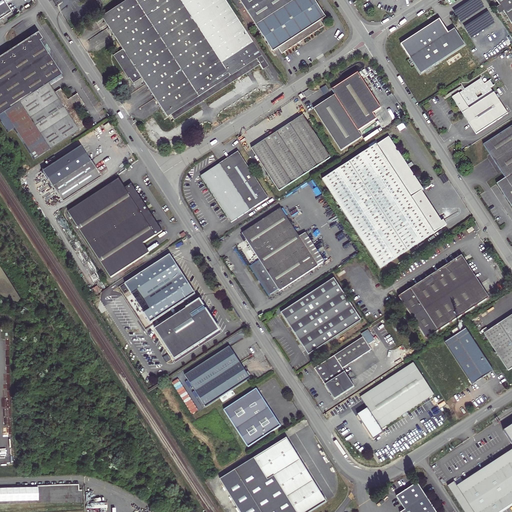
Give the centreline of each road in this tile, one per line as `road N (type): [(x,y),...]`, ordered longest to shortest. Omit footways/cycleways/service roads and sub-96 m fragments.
road 1 (unclassified): [(159,176),(350,473),(371,479),(394,472),(511,395)]
road 2 (unclassified): [(367,40),(511,261)]
road 3 (unclassified): [(159,176),(367,40)]
road 4 (unclassified): [(43,0),(159,176)]
road 5 (unknown): [(0,482),(90,481),(131,511)]
